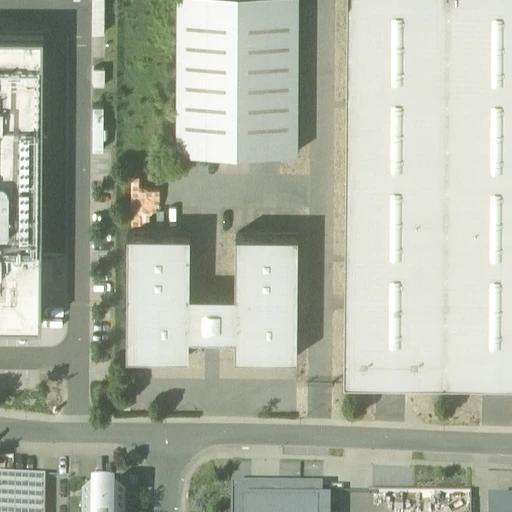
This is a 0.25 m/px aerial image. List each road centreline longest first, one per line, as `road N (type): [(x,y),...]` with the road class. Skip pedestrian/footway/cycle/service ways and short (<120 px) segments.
road 1 (residential): [(511,449),(167,438)]
road 2 (residential): [(167,438),(0,437)]
